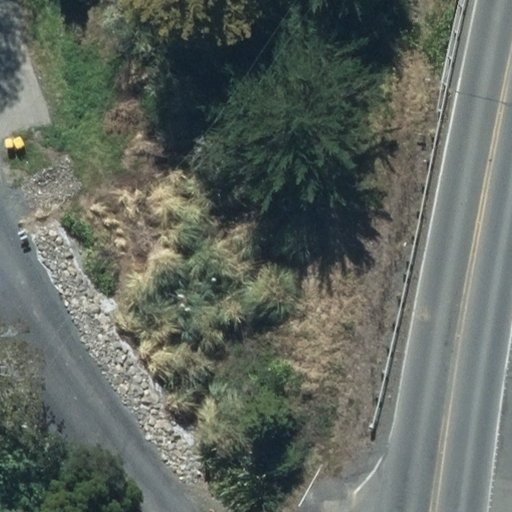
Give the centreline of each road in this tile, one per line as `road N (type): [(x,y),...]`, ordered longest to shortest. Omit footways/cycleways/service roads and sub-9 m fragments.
road 1 (primary): [(511,58),(428,511)]
road 2 (track): [(0,272),(36,346),(197,511)]
